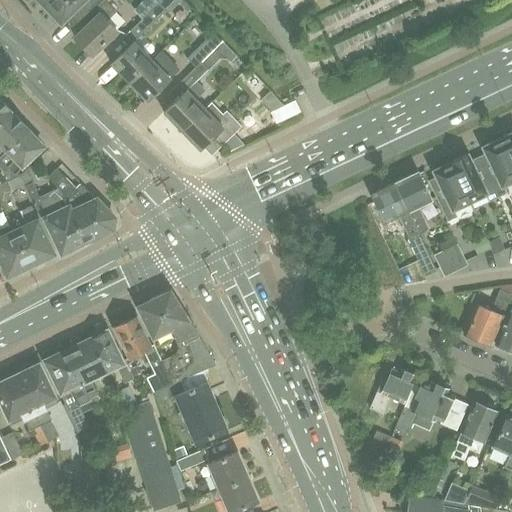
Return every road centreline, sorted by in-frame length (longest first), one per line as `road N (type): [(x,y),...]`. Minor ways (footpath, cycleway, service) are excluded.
road 1 (primary): [(197,224),(511,73)]
road 2 (primary): [(328,511),(268,355),(221,255),(197,224)]
road 3 (residential): [(511,379),(374,318),(379,303),(404,294),(511,275)]
road 4 (primary): [(197,224),(0,35)]
road 5 (secondary): [(0,322),(197,224)]
